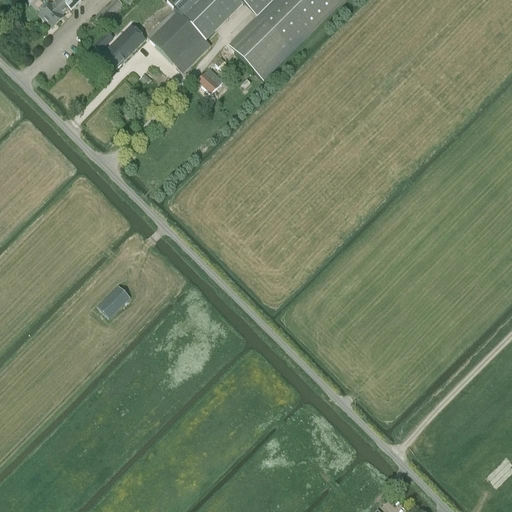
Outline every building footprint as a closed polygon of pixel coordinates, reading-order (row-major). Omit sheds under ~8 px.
[(46,3),(36,12),(40,15),(37,18),(51,32),(63,20),(61,18),(68,11),(71,14),(84,0),(57,0),(59,2),(52,9),(50,6),(49,6),(46,3)] [(115,0),(94,22),(103,31),(125,9),(115,0)] [(162,0),(175,12),(206,43),(239,10),(243,7),(235,0),(162,0)] [(235,0),(243,7),(256,21),(228,49),(262,83),(290,55),(345,0),(235,0)] [(175,12),(146,41),(182,76),(211,47),(206,43),(175,12)] [(13,22),(23,31),(27,27),(18,17),(13,22)] [(90,25),(81,34),(89,42),(99,32),(90,25)] [(102,56),(94,64),(109,79),(145,43),(130,28),(106,52),(104,50),(100,54),(102,56)] [(106,35),(93,48),(100,54),(104,50),(113,41),(106,35)] [(220,60),(214,66),(226,77),(232,71),(220,60)] [(222,84),(208,71),(196,83),(209,97),(222,84)] [(144,75),(139,81),(146,87),(151,81),(144,75)] [(250,85),(246,81),(241,87),(244,90),(250,85)] [(96,310),(108,321),(129,300),(118,289),(96,310)] [(511,474),(511,464),(506,458),(484,479),(495,491),(511,474)]
